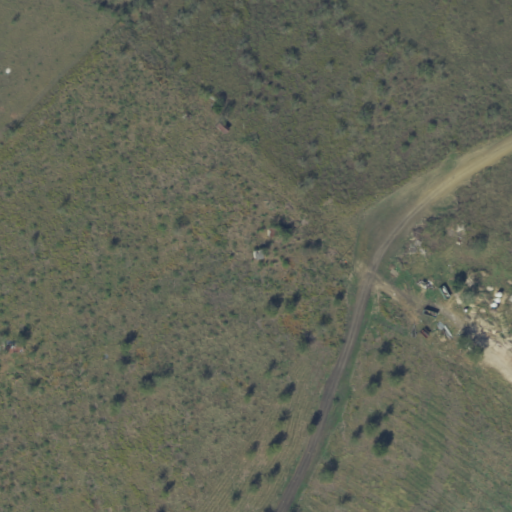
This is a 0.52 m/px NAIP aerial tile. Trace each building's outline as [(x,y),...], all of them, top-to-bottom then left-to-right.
[(225,135),(216,126),(223,120),(232,128),(225,135)] [(269,230),(288,230),(288,238),(269,238),(269,230)] [(257,261),(254,252),(262,250),(264,259),(257,261)] [(439,268),(432,261),(435,257),(438,260),(439,260),(448,268),(449,266),(453,269),(447,275),(439,268)] [(511,316),(501,311),(490,335),(471,325),(474,320),(466,316),(469,310),(481,316),(496,286),(510,294),(508,299),(511,301),(511,316)] [(438,287),(445,291),(448,287),(453,290),(453,289),(459,292),(456,298),(454,296),(449,303),(450,303),(447,309),(435,301),(438,297),(434,294),(438,287)] [(24,353),(8,352),(8,342),(24,343),(24,353)]
